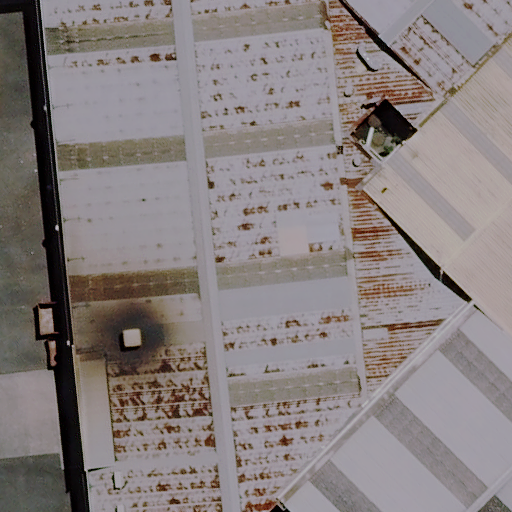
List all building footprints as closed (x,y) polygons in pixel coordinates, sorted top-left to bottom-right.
[(374,0),(13,0),(17,36),(375,2),(374,0)] [(511,122),(511,0),(389,0),(511,123),(511,122)] [(394,42),(111,68),(152,511),(380,511),(433,462),(394,42)] [(511,131),(429,213),(511,296),(511,131)] [(511,511),(511,384),(433,462),(380,511),(511,511)]
